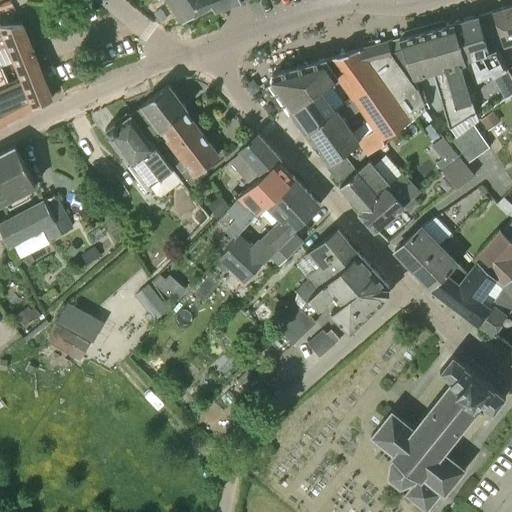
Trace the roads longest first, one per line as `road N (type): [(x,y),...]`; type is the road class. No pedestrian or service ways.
road 1 (residential): [(407,288),(200,57)]
road 2 (unclassified): [(224,511),(233,469),(255,432),(407,288)]
road 3 (tertiary): [(442,0),(335,7),(200,57)]
road 4 (tertiary): [(0,138),(184,61)]
road 5 (residential): [(511,382),(407,288)]
